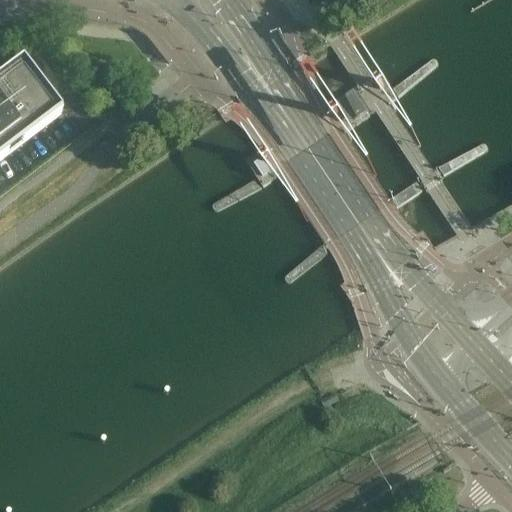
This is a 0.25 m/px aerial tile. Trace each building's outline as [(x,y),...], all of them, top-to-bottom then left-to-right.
[(391,89),(397,97),(435,65),(436,64),(436,63),(436,62),(435,60),(434,60),(433,59),(432,59),(430,59),(391,89)] [(0,163),(57,120),(18,69),(0,82),(0,163)] [(90,86),(94,76),(79,70),(75,80),(90,86)] [(354,89),(371,114),(396,98),(379,73),(354,89)] [(369,116),(352,90),(245,162),(262,187),(369,116)] [(480,145),(437,167),(442,176),(484,152),(485,151),(486,150),(486,149),(486,147),(485,146),(485,145),(484,145),(482,144),(481,144),(480,145)] [(435,168),(416,182),(422,191),(442,178),(435,168)] [(216,211),(259,189),(254,180),(212,203),(211,205),(211,206),(211,207),(211,209),(212,210),(213,211),(215,211),(216,211)] [(421,191),(415,182),(324,244),(329,252),(421,191)] [(327,253),(322,245),(284,276),(284,277),(284,279),(284,280),(285,281),(286,282),(287,283),(288,283),(289,282),(327,253)] [(334,394),(320,402),(324,409),(338,401),(336,397),(334,394)]
